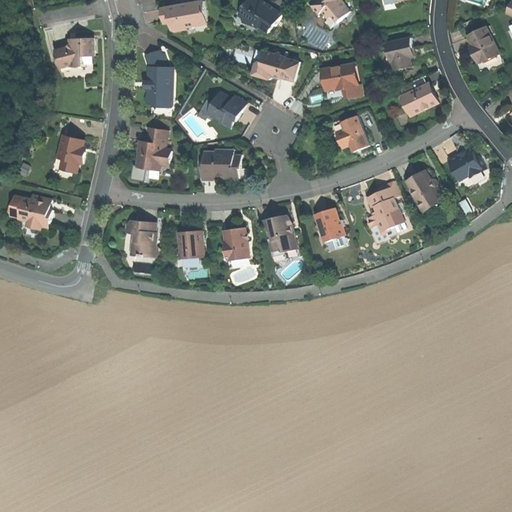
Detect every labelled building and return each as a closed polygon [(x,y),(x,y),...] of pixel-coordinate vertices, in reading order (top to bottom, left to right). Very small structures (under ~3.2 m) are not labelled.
[(277,26),(284,16),(282,13),(275,8),(268,4),(267,6),(262,6),(262,0),(250,0),(245,9),(250,12),(243,22),(249,24),(251,22),(258,27),(259,26),(269,33),(275,25),(277,26)] [(314,0),(311,3),(320,14),(323,11),(330,19),(327,22),(332,28),(352,11),(342,0),(314,0)] [(187,4),(163,8),(164,17),(166,23),(172,22),(173,30),(176,31),(188,29),(187,27),(197,22),(201,25),(209,23),(205,1),(194,3),(194,5),(189,6),(187,4)] [(492,35),(488,26),(469,35),(474,45),(472,46),(476,54),(480,63),(500,53),(492,35)] [(95,47),(95,38),(76,39),(75,43),(71,43),(71,47),(57,51),(62,68),(72,65),(73,66),(86,66),(86,56),(95,56),(95,47)] [(414,47),(412,38),(388,43),(390,53),(391,53),(393,62),(394,61),(396,70),(414,67),(412,57),(416,56),(414,47)] [(151,67),(167,68),(161,51),(147,56),(151,67)] [(295,81),(301,62),(287,58),(287,57),(280,55),(279,53),(276,54),(266,51),(264,61),(257,65),(254,74),(264,77),(271,79),(279,75),(281,77),(295,81)] [(358,85),(354,64),(324,70),(326,81),(328,90),(339,88),(339,90),(347,88),(358,86),(358,85)] [(174,102),(174,68),(167,68),(151,67),(150,67),(149,75),(150,81),(150,88),(150,95),(147,99),(158,106),(161,102),(174,102)] [(405,95),(428,84),(425,77),(402,87),(405,95)] [(362,84),(358,85),(358,86),(347,88),(349,98),(364,95),(362,84)] [(430,89),(428,84),(405,95),(403,96),(408,106),(411,105),(415,115),(440,103),(435,91),(432,93),(430,89)] [(250,102),(237,94),(235,98),(223,91),(215,104),(217,105),(211,115),(221,121),(220,122),(230,128),(231,129),(237,119),(239,120),(244,112),(250,102)] [(371,145),(359,115),(342,122),(344,129),(337,132),(344,148),(351,145),(354,152),(362,148),(371,145)] [(164,149),(168,130),(152,127),(150,141),(144,140),(143,147),(142,153),(140,153),(138,165),(138,167),(149,169),(151,169),(152,164),(162,166),(162,162),(171,164),(173,151),(164,149)] [(85,141),(65,136),(60,158),(64,159),(62,168),(78,172),(80,163),(83,164),(85,156),(87,148),(84,147),(85,141)] [(243,168),(244,155),(227,155),(227,150),(216,150),(216,152),(206,151),(206,167),(204,167),(203,181),(215,181),(215,179),(228,179),(240,179),(241,168),(243,168)] [(479,159),(474,151),(469,154),(463,158),(460,154),(456,157),(449,160),(461,181),(471,176),(472,178),(484,171),(482,169),(487,166),(482,158),(479,159)] [(32,166),(25,163),(21,174),(27,177),(32,166)] [(147,182),(149,169),(138,167),(138,165),(135,165),(133,179),(147,182)] [(434,182),(428,171),(418,177),(409,182),(413,190),(411,191),(424,212),(445,200),(438,188),(439,183),(434,182)] [(374,208),(376,207),(395,198),(403,195),(397,181),(384,186),(378,189),(379,193),(369,197),(374,208)] [(20,218),(25,198),(17,196),(15,205),(11,207),(10,212),(12,215),(12,216),(20,218)] [(32,200),(25,198),(20,218),(20,220),(29,222),(28,227),(43,230),(44,223),(51,224),(53,217),(54,210),(48,209),(50,200),(33,196),(32,200)] [(395,198),(376,207),(378,211),(375,213),(376,215),(369,218),(373,228),(380,225),(383,232),(406,222),(395,198)] [(319,219),(327,242),(347,235),(344,226),(346,226),(344,220),(341,220),(337,208),(327,212),(319,214),(321,219),(319,219)] [(278,218),(267,220),(274,252),(285,250),(287,252),(299,249),(293,223),(289,215),(278,218)] [(156,233),(157,223),(145,222),(133,221),(127,225),(127,233),(135,234),(133,255),(142,255),(142,257),(157,258),(158,238),(155,238),(155,233),(156,233)] [(229,261),(251,258),(249,239),(247,239),(246,229),(236,230),(226,231),(227,242),(226,242),(229,261)] [(192,232),(181,233),(182,259),(205,257),(204,232),(192,232)]
